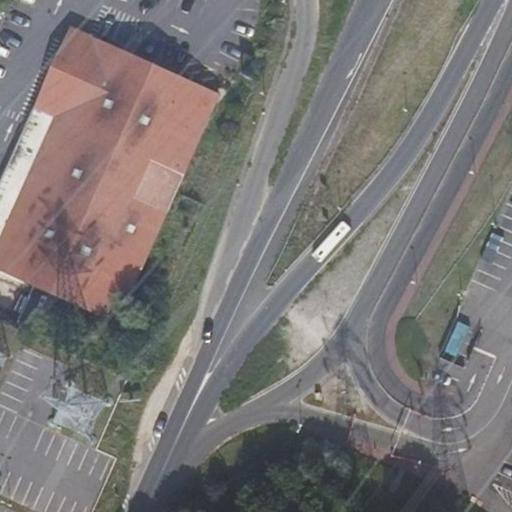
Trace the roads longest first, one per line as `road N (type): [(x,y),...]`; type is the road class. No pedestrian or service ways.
road 1 (primary): [(189,417),(270,300),(397,164),(493,0)]
road 2 (primary): [(370,0),(241,275)]
road 3 (unclassified): [(311,0),(307,44),(241,275)]
road 4 (primary): [(241,275),(204,344),(189,417)]
